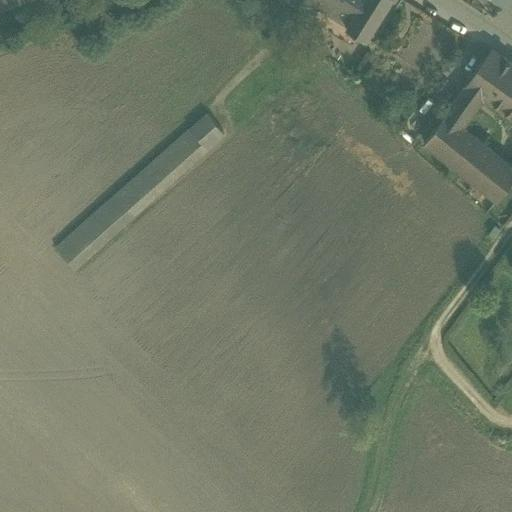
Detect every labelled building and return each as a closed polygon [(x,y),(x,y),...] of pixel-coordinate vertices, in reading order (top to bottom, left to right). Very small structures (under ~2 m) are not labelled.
[(326,12),(333,0),(300,0),(295,8),(293,11),(316,25),(326,12)] [(389,0),(333,0),(326,12),(365,39),(389,0)] [(511,64),(491,49),(464,86),(483,100),(511,120),(511,64)] [(483,100),(464,86),(447,111),(464,125),(483,100)] [(511,163),(464,125),(447,111),(423,143),(497,202),(511,180),(511,163)] [(406,132),(418,142),(431,127),(420,117),(406,132)] [(206,119),(57,247),(75,266),(223,139),(206,119)] [(495,218),(505,226),(511,216),(511,215),(502,207),(495,218)]
